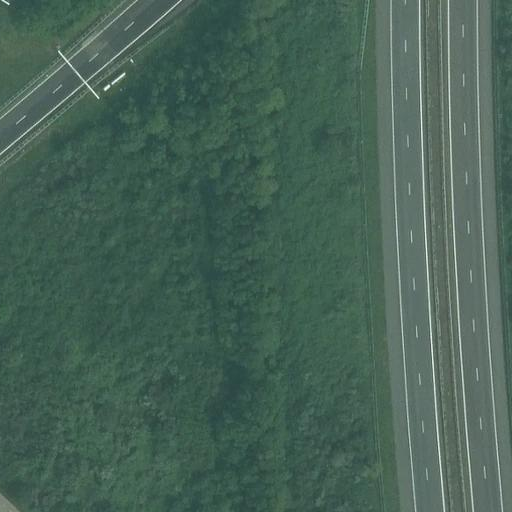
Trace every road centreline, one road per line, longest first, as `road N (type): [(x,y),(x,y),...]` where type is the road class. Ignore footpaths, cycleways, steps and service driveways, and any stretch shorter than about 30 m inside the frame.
road 1 (motorway): [(488,511),(461,0)]
road 2 (motorway): [(404,0),(430,511)]
road 3 (motorway): [(0,137),(161,0)]
